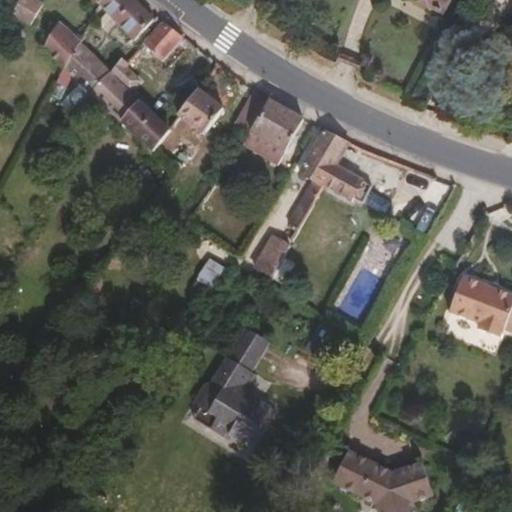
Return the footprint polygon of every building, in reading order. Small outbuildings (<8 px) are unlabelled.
[(28,23),(39,5),(30,0),(20,0),(13,14),(28,23)] [(150,20),(134,4),(129,0),(102,0),(98,5),(133,40),(150,20)] [(440,10),(445,0),(413,0),(421,4),(427,2),(440,10)] [(161,62),(178,39),(160,23),(142,46),(161,62)] [(62,68),(76,45),(68,35),(57,25),(42,48),(62,68)] [(107,73),(76,45),(62,68),(88,93),(107,73)] [(113,80),(123,67),(125,65),(119,59),(107,73),(113,80)] [(134,85),(134,77),(123,67),(113,80),(128,94),(134,85)] [(166,131),(128,94),(113,80),(107,73),(88,93),(142,145),(139,148),(147,157),(150,153),(166,131)] [(200,136),(220,110),(195,91),(176,116),(200,136)] [(284,151),(300,122),(264,102),(248,132),(284,151)] [(332,167),(346,144),(322,132),(298,174),(311,181),(321,187),(332,167)] [(369,190),(387,160),(346,144),(332,167),(369,190)] [(403,166),(386,200),(371,192),(365,205),(387,216),(393,203),(415,214),(422,200),(435,206),(445,187),(403,166)] [(369,190),(332,167),(321,187),(349,204),(351,201),(360,206),(369,190)] [(296,230),(321,187),(311,181),(285,224),(296,230)] [(361,324),(381,278),(375,275),(389,242),(368,233),(334,312),(361,324)] [(269,280),(291,247),(272,235),(250,268),(269,280)] [(195,280),(211,291),(225,269),(209,258),(195,280)] [(498,333),(511,299),(511,298),(460,276),(445,312),(475,324),(472,329),(493,337),(494,332),(498,333)] [(251,374),(269,344),(244,329),(226,358),(251,374)] [(246,449),(269,410),(245,396),(248,391),(243,388),(251,374),(226,358),(210,385),(210,392),(199,411),(215,421),(208,431),(226,442),(230,438),(246,449)] [(248,391),(256,377),(251,374),(243,388),(248,391)] [(199,411),(210,392),(210,385),(202,388),(191,406),(199,411)] [(208,431),(215,421),(199,411),(192,422),(208,431)] [(431,497),(420,464),(390,473),(347,450),(330,482),(374,504),(375,511),(412,511),(410,503),(431,497)]
